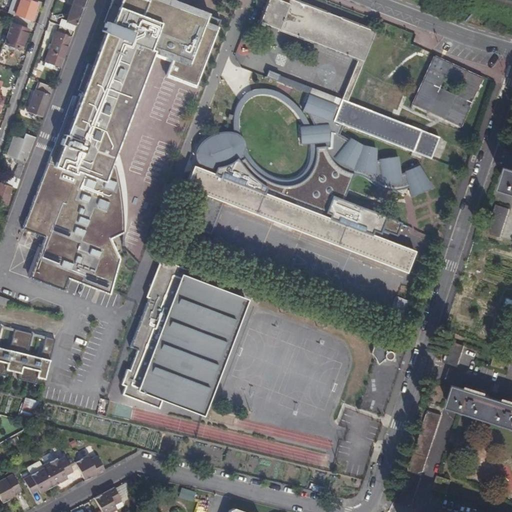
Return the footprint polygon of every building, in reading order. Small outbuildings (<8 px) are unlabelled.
[(12,0),(8,13),(13,14),(18,0),(12,0)] [(24,0),(18,0),(13,14),(15,15),(31,20),(37,4),(24,0)] [(149,0),(110,0),(102,22),(104,23),(101,32),(104,33),(91,66),(86,63),(75,90),(81,92),(71,116),(64,135),(58,133),(43,169),(50,172),(47,180),(40,178),(20,229),(43,238),(27,277),(61,291),(67,278),(108,294),(118,259),(109,239),(121,232),(118,167),(114,165),(116,159),(111,157),(86,147),(104,100),(106,101),(109,94),(132,102),(152,49),(156,51),(169,16),(172,17),(177,3),(168,0),(165,9),(148,2),(149,0)] [(84,0),(73,0),(72,5),(66,21),(61,20),(59,26),(73,30),(74,30),(84,0)] [(165,9),(168,0),(167,0),(149,0),(148,2),(165,9)] [(375,32),(331,14),(294,0),(289,0),(289,3),(280,0),(267,0),(258,24),(261,25),(262,23),(304,39),(357,60),(341,100),(339,105),(333,121),(430,159),(438,137),(347,102),(347,101),(362,66),(375,32)] [(174,58),(192,9),(177,3),(172,17),(169,16),(156,51),(174,58)] [(196,83),(220,19),(192,9),(174,58),(167,75),(176,78),(177,77),(196,83)] [(21,49),(31,20),(15,15),(5,43),(21,49)] [(73,30),(59,26),(57,33),(56,32),(50,49),(49,48),(44,62),(59,67),(73,30)] [(239,42),(235,54),(246,58),(251,46),(239,42)] [(482,79),(434,56),(411,103),(459,126),(482,79)] [(339,105),(341,100),(279,76),(277,81),(302,91),(339,105)] [(302,91),(277,81),(269,78),(257,111),(248,108),(239,133),(264,142),(267,134),(291,143),(301,119),(293,115),(302,91)] [(53,87),(38,82),(26,112),(41,118),(53,87)] [(111,157),(132,102),(109,94),(106,101),(104,100),(86,147),(111,157)] [(64,135),(71,116),(65,114),(58,133),(64,135)] [(19,159),(23,161),(32,137),(25,134),(23,139),(14,135),(6,155),(19,159)] [(404,185),(398,156),(377,160),(383,189),(404,185)] [(1,183),(16,188),(25,161),(23,161),(19,159),(12,178),(3,175),(1,183)] [(421,165),(403,172),(412,196),(430,189),(421,165)] [(379,262),(405,273),(414,251),(192,166),(184,188),(204,196),(191,229),(210,236),(223,203),(379,262)] [(50,172),(43,169),(40,178),(47,180),(50,172)] [(10,189),(15,191),(16,188),(1,183),(0,182),(0,202),(7,205),(10,194),(9,194),(10,189)] [(510,209),(496,205),(487,233),(500,238),(510,209)] [(16,263),(13,271),(24,275),(31,256),(18,251),(14,262),(16,263)] [(200,415),(244,300),(198,282),(201,275),(181,268),(179,274),(175,273),(178,267),(158,259),(155,267),(158,268),(128,347),(135,349),(127,370),(124,369),(118,384),(122,386),(119,394),(156,408),(159,400),(200,415)] [(396,296),(389,313),(401,318),(408,301),(396,296)] [(36,378),(43,380),(53,339),(43,337),(38,358),(25,355),(31,334),(12,329),(7,350),(0,348),(0,375),(3,376),(5,370),(18,373),(16,379),(34,384),(36,378)] [(398,342),(377,335),(371,354),(377,365),(385,358),(387,359),(388,360),(389,360),(391,359),(393,357),(393,356),(393,354),(392,353),(394,347),(396,348),(398,342)] [(464,347),(450,342),(443,364),(457,368),(464,347)] [(504,359),(492,355),(489,365),(500,369),(504,359)] [(511,404),(458,387),(451,411),(511,430),(511,404)] [(21,414),(33,418),(38,402),(26,398),(21,414)] [(441,416),(427,412),(397,504),(410,508),(436,433),(441,416)] [(36,432),(32,425),(25,429),(28,436),(36,432)] [(40,458),(44,465),(53,459),(49,452),(40,458)] [(87,456),(75,463),(84,480),(104,470),(96,455),(89,459),(87,456)] [(44,465),(42,465),(43,468),(53,486),(67,478),(65,475),(73,471),(64,456),(57,460),(56,458),(53,459),(44,465)] [(30,475),(42,468),(39,461),(38,461),(26,467),(30,475)] [(53,486),(43,468),(42,468),(30,475),(23,479),(31,494),(38,490),(40,493),(53,486)] [(19,489),(11,475),(9,476),(0,480),(0,500),(2,503),(14,497),(12,494),(19,489)] [(451,482),(438,478),(434,491),(446,495),(451,482)] [(181,486),(178,496),(191,501),(195,491),(181,486)] [(121,503),(113,487),(94,498),(101,511),(111,511),(116,510),(114,506),(121,503)]
